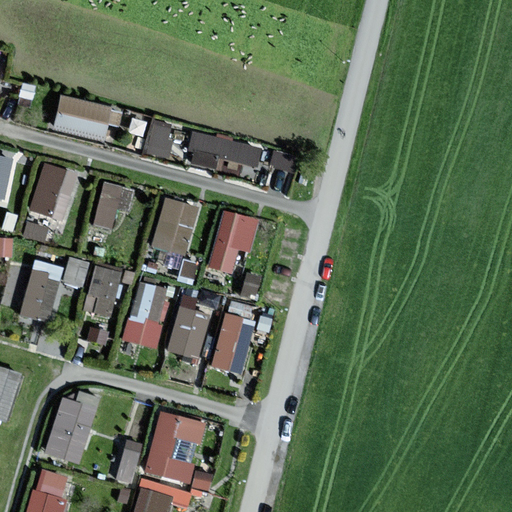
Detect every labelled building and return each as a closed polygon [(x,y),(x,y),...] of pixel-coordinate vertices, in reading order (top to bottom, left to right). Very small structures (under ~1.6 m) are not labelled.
[(107,108),(61,98),(54,128),(100,139),(104,122),(115,124),(117,115),(106,112),(107,108)] [(144,148),(166,151),(170,120),(147,118),(144,148)] [(191,131),(188,164),(240,168),(240,161),(258,162),(260,136),(191,131)] [(0,193),(5,194),(11,150),(0,148),(0,193)] [(42,155),(27,202),(62,214),(78,167),(42,155)] [(126,206),(128,182),(97,178),(93,221),(112,223),(114,204),(126,206)] [(159,193),(151,243),(187,249),(195,198),(159,193)] [(205,262),(231,269),(238,244),(249,247),(258,215),(221,204),(205,262)] [(23,216),(20,231),(42,235),(45,220),(23,216)] [(0,252),(10,253),(10,232),(0,231),(0,252)] [(79,282),(86,258),(67,252),(60,276),(79,282)] [(51,315),(59,259),(28,255),(20,311),(51,315)] [(79,307),(107,316),(123,266),(94,257),(79,307)] [(137,276),(121,335),(152,344),(168,285),(137,276)] [(175,303),(166,348),(198,355),(208,310),(175,303)] [(244,368),(250,313),(219,309),(213,364),(244,368)] [(0,361),(0,415),(5,417),(21,368),(0,361)] [(46,451),(84,457),(95,389),(77,386),(76,394),(56,391),(46,451)] [(156,403),(130,511),(166,511),(169,497),(184,501),(205,414),(156,403)] [(130,479),(140,438),(125,434),(114,475),(130,479)] [(24,511),(60,511),(71,471),(38,462),(24,511)] [(210,486),(211,468),(191,467),(190,484),(210,486)]
